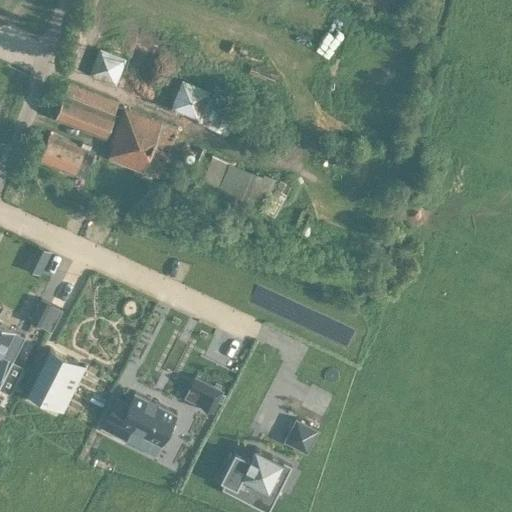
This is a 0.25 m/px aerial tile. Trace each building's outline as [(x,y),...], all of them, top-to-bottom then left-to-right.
[(98,44),(87,71),(113,82),(124,54),(98,44)] [(180,75),(169,104),(196,114),(207,85),(180,75)] [(118,100),(69,81),(54,116),(104,135),(114,111),(113,111),(118,100)] [(157,175),(175,125),(161,120),(161,119),(123,104),(109,139),(112,141),(107,156),(141,169),(141,168),(157,175)] [(48,128),(36,156),(72,171),(84,175),(95,148),(90,146),(91,143),(81,138),(80,141),(48,128)] [(272,176),(228,159),(212,153),(200,182),(260,206),(272,176)] [(40,246),(30,268),(39,272),(49,250),(40,246)] [(39,295),(27,317),(39,323),(51,301),(39,295)] [(62,307),(51,301),(40,323),(51,329),(62,307)] [(0,353),(11,359),(12,358),(1,353),(13,328),(0,321),(0,353)] [(48,344),(25,390),(27,391),(30,385),(44,392),(44,394),(45,394),(46,393),(62,401),(59,407),(61,408),(84,363),(82,362),(81,365),(75,362),(76,360),(49,346),(50,345),(48,344)] [(0,387),(8,391),(21,364),(11,359),(0,353),(0,387)] [(194,372),(188,385),(203,392),(198,402),(211,409),(222,387),(194,372)] [(160,443),(176,411),(133,389),(128,401),(115,394),(99,426),(118,435),(124,425),(160,443)] [(295,412),(284,435),(307,446),(319,423),(295,412)] [(248,455),(233,448),(219,477),(248,491),(253,480),(277,492),(291,463),(253,444),(248,455)]
